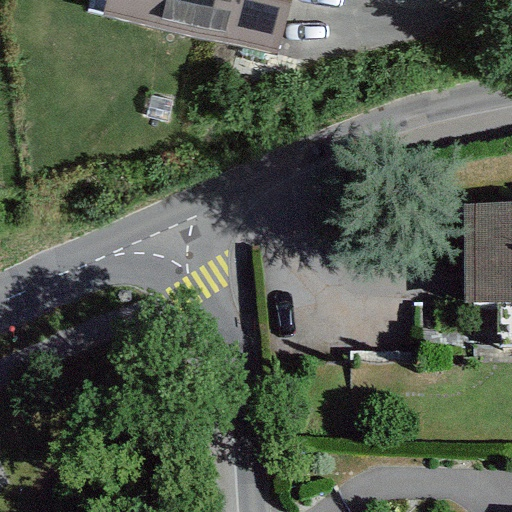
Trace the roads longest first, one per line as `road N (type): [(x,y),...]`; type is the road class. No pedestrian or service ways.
road 1 (residential): [(511,97),(348,148),(166,230)]
road 2 (residential): [(166,230),(241,372),(256,511)]
road 3 (residential): [(0,303),(166,230)]
